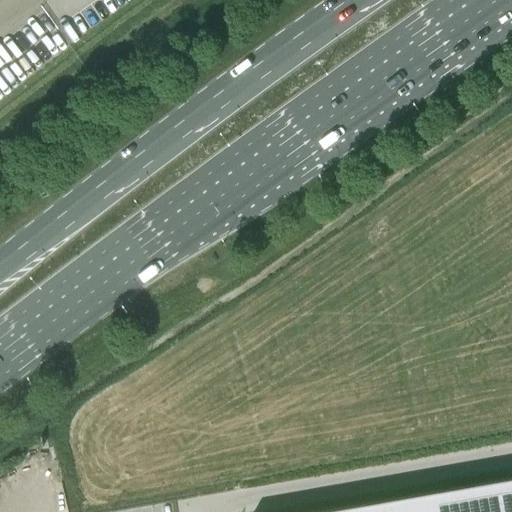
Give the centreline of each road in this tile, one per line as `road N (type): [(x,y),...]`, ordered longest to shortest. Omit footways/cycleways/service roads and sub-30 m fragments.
road 1 (trunk): [(0,360),(511,0)]
road 2 (trunk): [(360,0),(0,272)]
